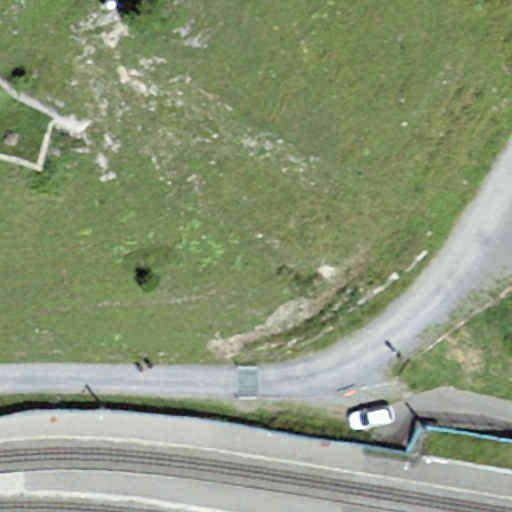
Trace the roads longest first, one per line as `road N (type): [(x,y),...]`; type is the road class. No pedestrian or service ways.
road 1 (track): [(0,385),(271,388),(458,405),(511,420)]
road 2 (track): [(271,388),(397,344),(458,286),(511,204)]
